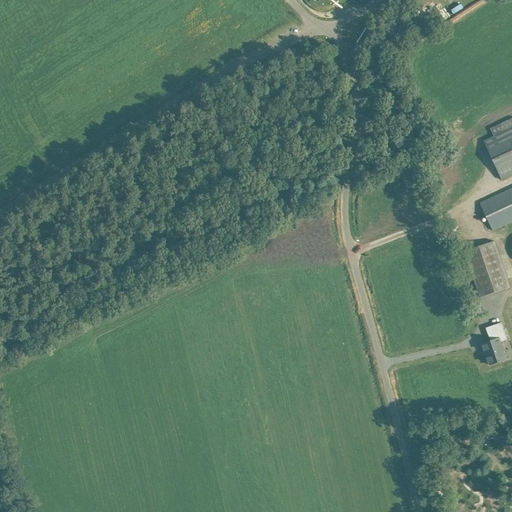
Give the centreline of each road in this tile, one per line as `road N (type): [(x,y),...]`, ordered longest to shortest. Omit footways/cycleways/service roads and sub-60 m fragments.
road 1 (unclassified): [(414,511),(347,253),(356,102),(348,64),(323,33)]
road 2 (unclassified): [(0,213),(223,72),(323,33)]
